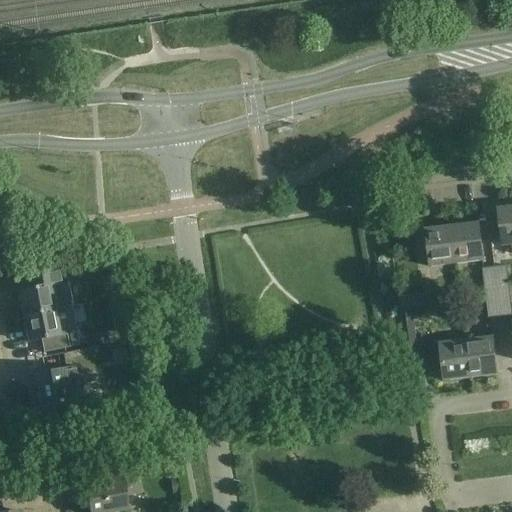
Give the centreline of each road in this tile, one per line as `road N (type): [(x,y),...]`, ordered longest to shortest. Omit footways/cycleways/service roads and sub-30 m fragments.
road 1 (residential): [(226,511),(174,139)]
road 2 (tertiary): [(511,44),(432,47),(306,82),(170,100)]
road 3 (tertiary): [(174,139),(511,57)]
road 4 (residential): [(511,488),(449,489),(435,410),(441,402),(511,393)]
road 5 (tertiary): [(0,143),(96,147),(174,139)]
road 6 (tertiary): [(170,100),(93,97),(0,112)]
